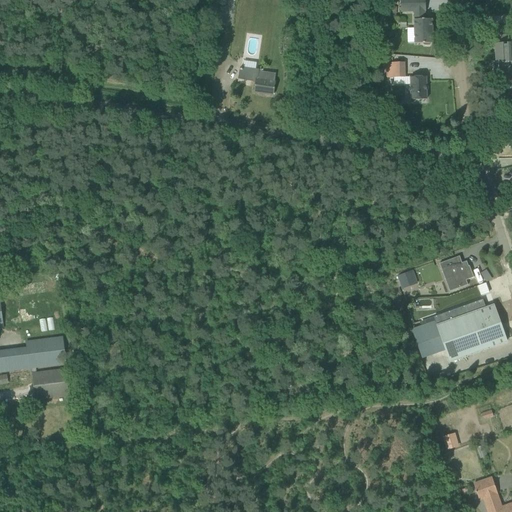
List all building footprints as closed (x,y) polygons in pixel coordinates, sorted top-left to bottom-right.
[(425,0),(400,0),(401,12),(414,12),(415,44),(423,44),(425,45),(429,45),(431,43),(433,43),(432,19),(425,20),(426,12),(425,0)] [(499,70),(500,84),(500,83),(500,82),(509,82),(509,83),(510,83),(510,82),(511,81),(511,38),(509,39),(509,35),(501,36),(501,39),(492,40),(492,51),(496,51),(497,62),(493,62),(493,71),(499,70)] [(213,53),(212,66),(213,66),(218,66),(220,67),(221,54),(213,53)] [(404,63),(386,64),(387,78),(388,78),(394,78),(405,77),(404,63)] [(254,92),(273,95),(275,82),(276,74),(262,72),(263,71),(262,71),(262,70),(261,70),(261,71),(242,68),(242,69),(240,68),(238,79),(256,82),(254,92)] [(426,77),(410,77),(411,84),(411,100),(427,100),(426,77)] [(459,257),(439,264),(445,280),(452,277),(457,289),(468,285),(466,281),(474,278),(470,269),(469,269),(467,262),(462,263),(459,257)] [(477,286),(482,299),(490,296),(485,283),(477,286)] [(483,300),(434,317),(435,321),(437,326),(440,336),(446,351),(449,362),(507,341),(503,330),(501,331),(499,325),(501,325),(495,306),(486,309),(483,300)] [(424,325),(412,329),(417,344),(422,359),(446,351),(440,336),(437,326),(435,321),(424,325)] [(36,341),(26,342),(27,344),(27,348),(30,369),(31,374),(32,374),(35,401),(71,396),(67,369),(36,373),(36,368),(66,364),(63,337),(36,341)] [(0,376),(0,385),(9,384),(7,375),(0,376)] [(455,433),(442,437),(446,450),(459,447),(455,433)] [(483,500),(487,511),(511,511),(511,503),(501,507),(497,494),(492,478),(473,485),(479,502),(483,500)]
